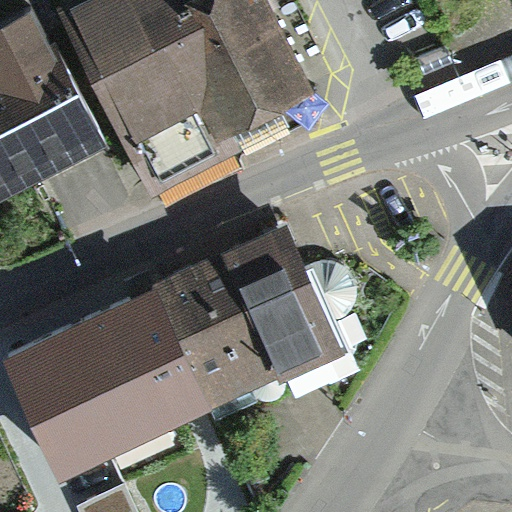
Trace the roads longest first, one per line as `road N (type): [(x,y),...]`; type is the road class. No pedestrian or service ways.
road 1 (residential): [(432,127),(342,155),(0,308)]
road 2 (unclassified): [(393,404),(491,233)]
road 3 (residential): [(393,404),(511,470)]
road 4 (unclassified): [(327,511),(393,404)]
road 5 (residential): [(491,233),(432,127)]
